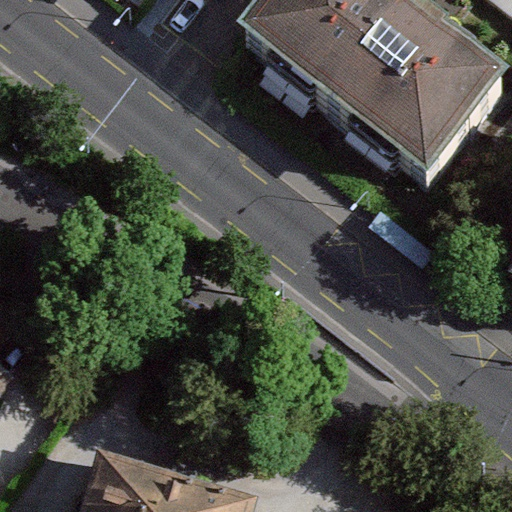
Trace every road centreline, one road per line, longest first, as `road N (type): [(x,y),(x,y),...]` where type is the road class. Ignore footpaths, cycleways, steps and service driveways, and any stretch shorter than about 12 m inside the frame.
road 1 (secondary): [(0,3),(511,416)]
road 2 (unknown): [(52,511),(87,457),(124,457),(301,508),(330,502),(357,407)]
